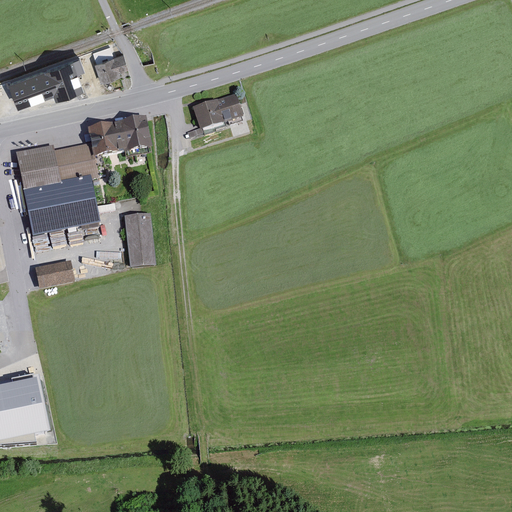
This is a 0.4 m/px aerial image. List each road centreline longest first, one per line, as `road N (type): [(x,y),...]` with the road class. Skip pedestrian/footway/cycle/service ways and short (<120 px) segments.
road 1 (track): [(176,151),(206,471),(311,511)]
road 2 (secondary): [(144,98),(453,0)]
road 3 (unclassified): [(0,198),(27,348)]
road 4 (secondary): [(0,132),(144,98)]
